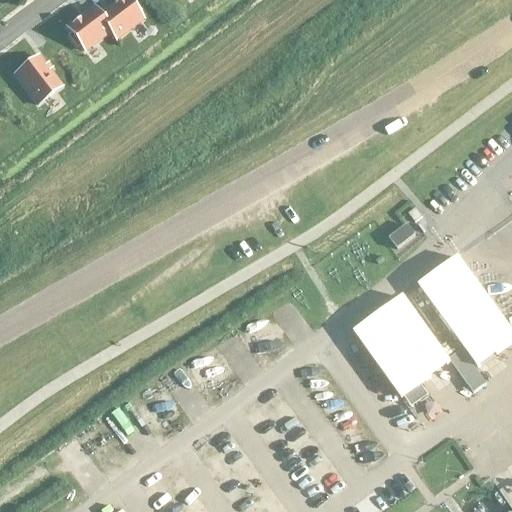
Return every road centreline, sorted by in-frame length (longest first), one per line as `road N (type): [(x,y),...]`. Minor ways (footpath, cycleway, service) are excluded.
road 1 (unclassified): [(511,40),(0,338)]
road 2 (unclassified): [(81,511),(455,228),(511,165)]
